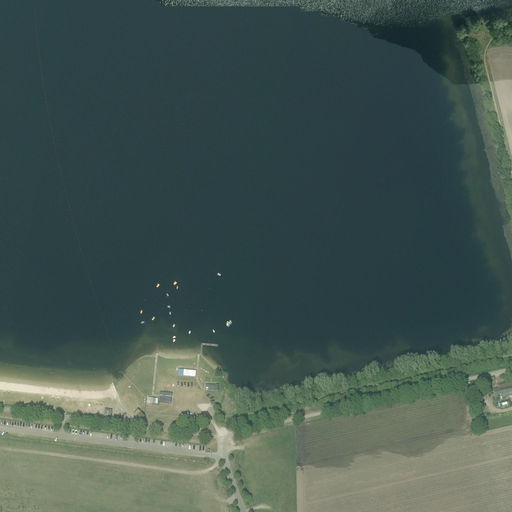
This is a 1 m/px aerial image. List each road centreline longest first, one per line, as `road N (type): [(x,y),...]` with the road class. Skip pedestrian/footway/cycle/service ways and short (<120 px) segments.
road 1 (unclassified): [(243,511),(223,437),(511,369)]
road 2 (track): [(511,174),(481,50),(511,31)]
